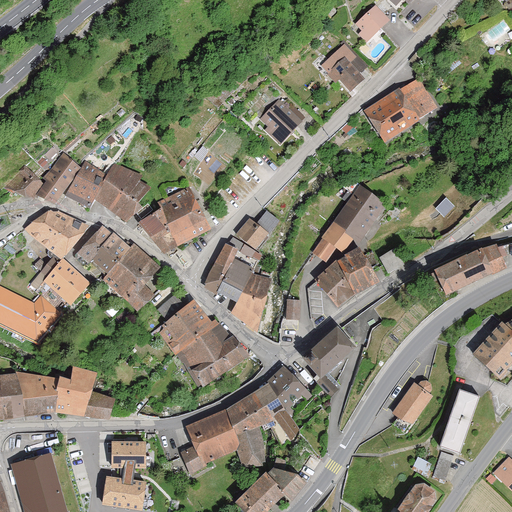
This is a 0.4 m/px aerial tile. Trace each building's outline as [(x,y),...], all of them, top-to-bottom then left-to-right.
[(359,34),(366,42),(389,21),(375,6),(356,24),(362,31),(359,34)] [(339,80),(350,93),(365,80),(350,64),(356,58),(344,45),(320,66),(336,82),(339,80)] [(399,89),(364,111),(385,143),(419,121),(418,119),(437,107),(419,79),(400,91),(399,89)] [(264,131),(279,145),(305,118),(290,104),(287,107),(279,99),(259,119),(268,127),(264,131)] [(44,185),(36,195),(54,204),(76,177),(80,168),(64,153),(44,179),(47,182),(44,185)] [(80,168),(76,177),(66,196),(90,208),(94,200),(107,174),(83,162),(80,168)] [(107,174),(94,200),(127,223),(143,209),(137,204),(151,188),(140,182),(142,176),(113,163),(107,174)] [(44,185),(25,165),(19,170),(22,172),(7,187),(26,198),(33,199),(36,195),(44,185)] [(313,254),(327,263),(337,248),(339,250),(349,246),(353,240),(359,244),(386,205),(359,186),(313,253),(313,254)] [(158,202),(162,209),(181,245),(211,230),(188,187),(158,202)] [(447,195),(437,207),(448,216),(458,205),(447,195)] [(181,245),(162,209),(139,223),(164,254),(181,245)] [(237,235),(255,250),(279,221),(267,211),(256,224),(250,219),(237,235)] [(25,231),(61,260),(65,254),(67,255),(88,226),(68,216),(52,215),(39,219),(25,231)] [(92,261),(108,275),(131,249),(113,233),(111,235),(102,227),(79,253),(90,263),(92,261)] [(228,248),(225,246),(203,287),(217,295),(218,293),(235,302),(231,314),(257,332),(271,282),(251,272),(257,261),(251,258),(254,252),(233,238),(228,248)] [(435,271),(447,295),(506,268),(496,247),(495,244),(435,271)] [(103,280),(139,312),(154,295),(144,286),(159,268),(134,245),(131,249),(108,275),(103,280)] [(335,262),(315,280),(317,281),(338,307),(360,292),(379,283),(360,249),(335,262)] [(380,258),(388,273),(404,265),(396,249),(380,258)] [(41,296),(59,313),(69,303),(70,304),(90,283),(64,260),(60,264),(53,258),(41,272),(48,278),(36,291),(41,296)] [(0,286),(0,323),(37,343),(61,315),(59,313),(41,296),(34,304),(0,286)] [(176,355),(215,326),(191,304),(185,307),(174,295),(160,309),(170,319),(162,326),(164,329),(159,333),(175,355),(176,355)] [(288,319),(299,319),(300,300),(288,300),(288,319)] [(494,373),(500,378),(508,370),(507,369),(509,366),(511,362),(511,321),(505,325),(503,323),(474,354),(494,373)] [(203,386),(249,357),(232,337),(230,339),(215,326),(176,355),(182,364),(184,363),(192,376),(195,374),(203,386)] [(341,329),(339,327),(303,360),(318,376),(314,380),(330,397),(338,390),(325,376),(357,346),(341,329)] [(71,380),(51,378),(52,413),(87,417),(92,391),(97,373),(73,367),(71,380)] [(286,369),(267,385),(290,417),(311,395),(286,369)] [(18,373),(9,374),(18,416),(52,413),(51,378),(18,373)] [(0,418),(18,416),(9,374),(0,375),(0,418)] [(392,414),(414,424),(433,396),(428,394),(431,390),(430,384),(428,382),(426,382),(421,382),(418,386),(414,383),(392,414)] [(219,412),(237,450),(241,464),(246,463),(246,467),(262,466),(262,462),(265,462),(263,443),(260,427),(267,424),(269,428),(272,426),(283,447),(291,439),(299,430),(290,417),(267,385),(219,412)] [(92,391),(87,417),(110,419),(114,396),(92,391)] [(460,391),(441,446),(459,452),(478,397),(460,391)] [(219,412),(187,428),(195,446),(181,453),(190,475),(207,466),(206,463),(237,450),(219,412)] [(146,444),(112,444),(112,470),(124,471),(122,482),(107,479),(102,508),(130,511),(142,511),(147,485),(134,482),(135,471),(146,471),(146,444)] [(445,480),(453,456),(441,452),(434,476),(445,480)] [(11,464),(24,511),(67,511),(51,453),(11,464)] [(414,464),(429,472),(433,463),(418,455),(414,464)] [(511,461),(510,459),(493,475),(511,494),(511,461)] [(235,502),(245,511),(266,511),(286,493),(292,500),(306,483),(296,475),(283,467),(280,470),(275,467),(267,474),(265,472),(235,502)] [(0,511),(8,511),(1,481),(0,481),(0,511)] [(427,511),(435,501),(434,491),(423,483),(414,485),(395,511),(427,511)]
